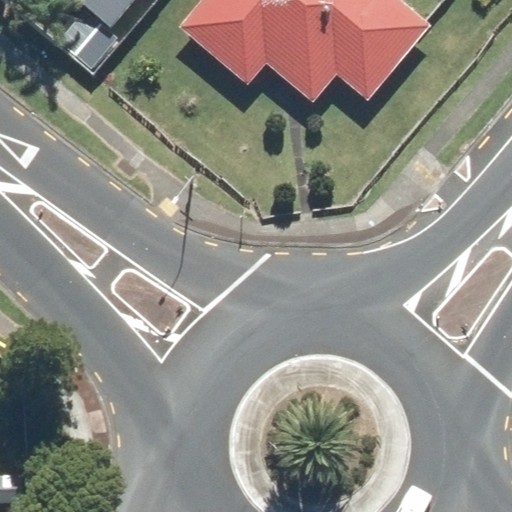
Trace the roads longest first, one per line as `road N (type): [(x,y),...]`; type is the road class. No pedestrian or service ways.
road 1 (secondary): [(0,149),(82,187),(236,303)]
road 2 (secondary): [(167,387),(31,263),(0,195)]
road 3 (secondary): [(359,293),(511,152)]
road 4 (secondary): [(359,293),(411,325),(442,367),(457,415)]
road 5 (secondary): [(236,303),(308,285),(359,293)]
